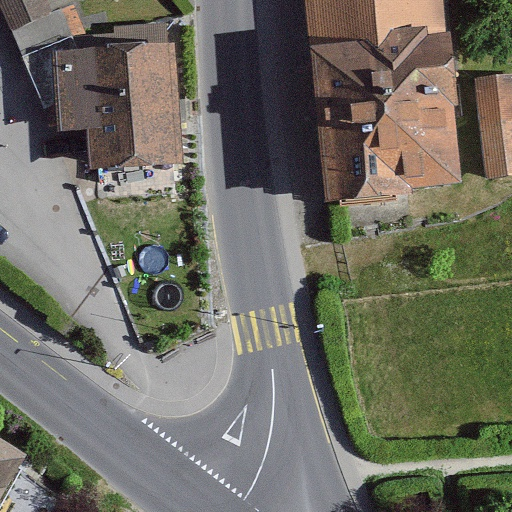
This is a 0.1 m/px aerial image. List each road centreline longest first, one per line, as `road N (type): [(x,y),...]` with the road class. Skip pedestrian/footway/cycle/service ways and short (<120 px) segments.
road 1 (secondary): [(235,511),(266,457),(273,399),(238,178),(227,0)]
road 2 (secondary): [(0,351),(205,511)]
